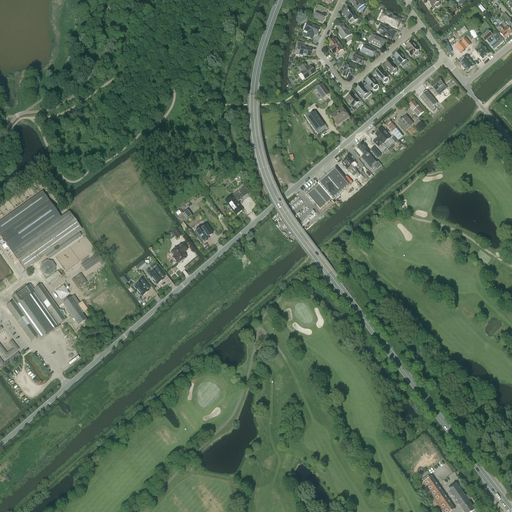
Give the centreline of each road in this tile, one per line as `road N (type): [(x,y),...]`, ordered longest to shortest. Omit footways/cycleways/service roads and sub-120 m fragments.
road 1 (secondary): [(511,511),(294,229),(268,183),(253,90),(278,0)]
road 2 (unclassified): [(0,445),(444,59)]
road 3 (unknown): [(217,0),(194,44),(162,69),(171,107),(76,181),(62,176),(29,117),(65,111),(143,56),(159,66)]
road 4 (residential): [(401,38),(352,86),(343,85),(322,51),(344,0)]
